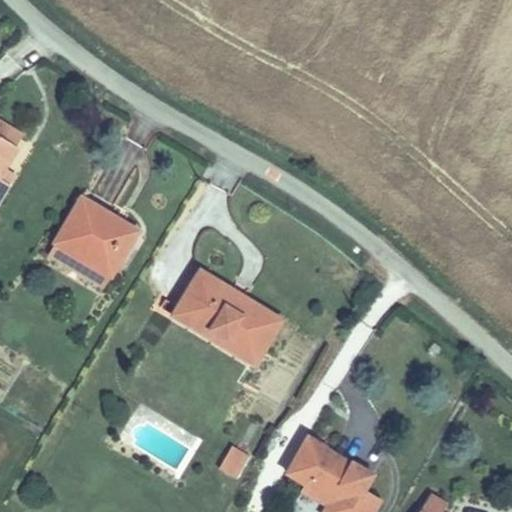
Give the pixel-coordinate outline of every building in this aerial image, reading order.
[(0,125),(0,143),(6,147),(14,135),(0,125)] [(80,197),(52,243),(107,275),(129,237),(103,223),(108,214),(80,197)] [(164,296),(158,305),(254,361),(279,315),(193,268),(176,300),(164,296)] [(364,478),(372,463),(311,425),(292,455),(310,466),(307,472),(326,484),(319,498),(341,511),(365,511),(380,487),(364,478)] [(232,445),(218,469),(236,480),(250,456),(232,445)] [(457,511),(429,494),(421,507),(429,511),(457,511)]
